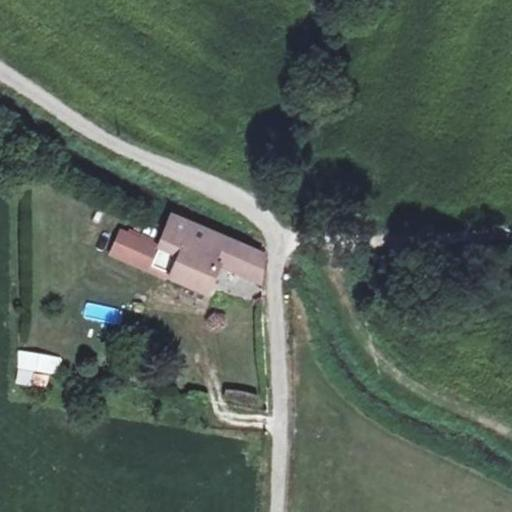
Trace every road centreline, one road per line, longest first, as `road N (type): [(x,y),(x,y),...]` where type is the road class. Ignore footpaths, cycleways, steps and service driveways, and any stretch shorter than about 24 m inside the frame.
road 1 (track): [(511,236),(278,242),(252,205),(70,120),(0,67)]
road 2 (unclassified): [(278,242),(277,511)]
